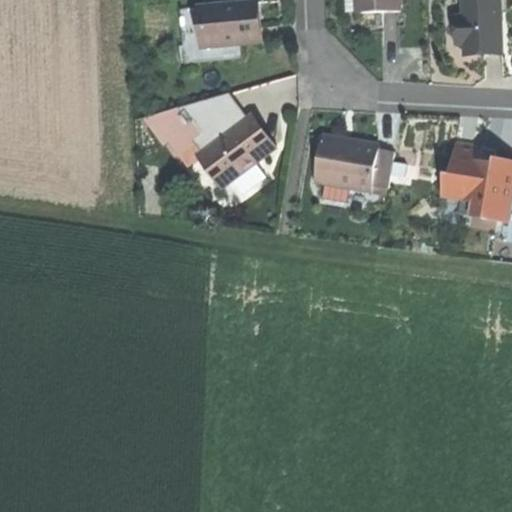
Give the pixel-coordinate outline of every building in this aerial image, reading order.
[(362,0),(363,14),(401,12),(400,0),(362,0)] [(485,49),(502,48),(500,0),(464,0),(465,18),(458,18),(459,45),(466,44),(466,49),(485,49)] [(259,2),(255,3),(256,20),(258,43),(263,42),(259,2)] [(256,20),(255,3),(205,7),(209,47),(204,48),(200,7),(181,9),(185,64),(234,60),(233,45),(258,43),(256,20)] [(205,7),(200,7),(204,48),(209,47),(205,7)] [(249,120),(230,94),(146,118),(168,146),(175,141),(182,150),(181,152),(191,165),(200,159),(206,154),(228,184),(234,179),(244,193),(267,177),(256,163),(272,150),(259,132),(257,129),(247,122),(249,120)] [(257,116),(249,120),(247,122),(257,129),(259,132),(272,150),(278,146),(257,116)] [(324,135),(323,142),(354,147),(355,141),(324,135)] [(316,182),(374,191),(374,187),(389,189),(395,152),(380,150),(381,145),(364,142),(355,141),(354,147),(323,142),(316,182)] [(481,217),(509,222),(511,205),(511,161),(484,157),(485,148),(474,146),(458,143),(452,175),(446,174),(442,196),(463,200),(484,203),(481,217)] [(222,189),(228,184),(206,154),(200,159),(222,189)] [(460,214),(481,217),(484,203),(463,200),(460,214)]
